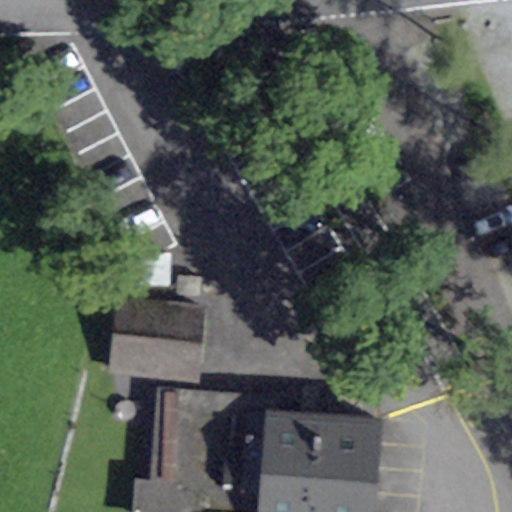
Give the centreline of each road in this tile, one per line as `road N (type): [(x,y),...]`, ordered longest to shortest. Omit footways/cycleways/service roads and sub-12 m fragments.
road 1 (unclassified): [(511,455),(247,6)]
road 2 (tertiary): [(247,6),(0,18)]
